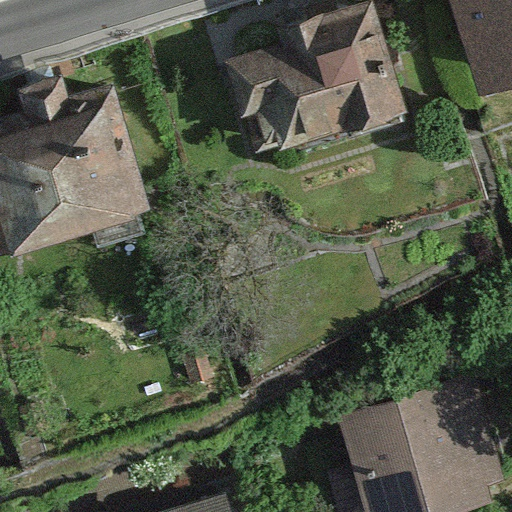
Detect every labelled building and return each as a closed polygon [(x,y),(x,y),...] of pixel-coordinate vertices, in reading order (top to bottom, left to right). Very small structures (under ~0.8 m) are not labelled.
[(511,0),(449,0),(480,97),(511,86),(511,0)] [(217,52),(252,171),(411,126),(377,6),(217,52)] [(0,115),(0,235),(6,257),(167,212),(130,81),(80,95),(73,67),(20,82),(28,108),(0,115)] [(477,379),(318,425),(343,511),(367,511),(504,472),(477,379)] [(220,511),(214,491),(149,511),(220,511)]
